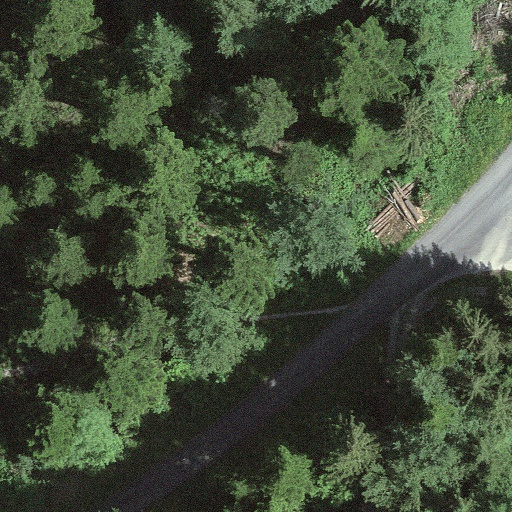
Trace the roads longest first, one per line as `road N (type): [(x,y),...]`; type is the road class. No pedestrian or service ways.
road 1 (unclassified): [(109,511),(172,471),(396,286),(511,206)]
road 2 (track): [(0,373),(396,286)]
